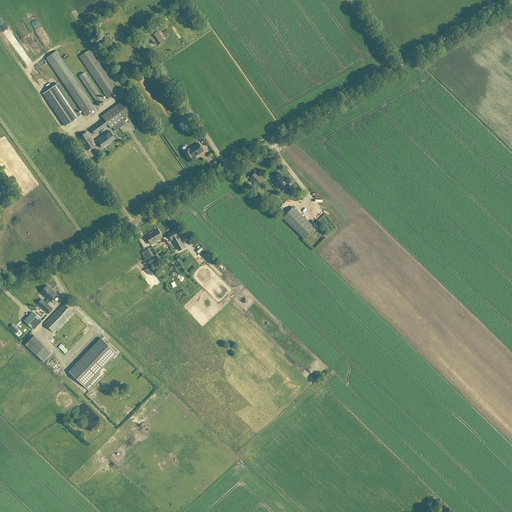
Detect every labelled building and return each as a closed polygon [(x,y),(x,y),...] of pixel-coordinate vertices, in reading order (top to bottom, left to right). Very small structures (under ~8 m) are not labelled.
[(148,18),(152,25),(157,22),(152,15),(148,18)] [(163,19),(158,22),(162,28),(167,25),(163,19)] [(157,32),(152,35),(147,39),(151,44),(154,42),(157,46),(159,44),(164,41),(157,32)] [(108,99),(118,92),(89,50),(79,57),(108,99)] [(96,103),(93,105),(56,51),(46,59),(85,116),(96,109),(99,106),(99,105),(104,102),(84,72),(79,76),(94,100),(96,103)] [(44,67),(41,69),(47,77),(50,76),(44,67)] [(58,84),(43,94),(65,127),(80,117),(58,84)] [(110,129),(133,113),(124,100),(102,116),(104,120),(91,130),(95,135),(108,125),(110,129)] [(108,133),(105,134),(94,142),(96,144),(98,143),(102,148),(111,142),(113,140),(115,139),(110,131),(108,133)] [(96,145),(96,144),(94,142),(87,132),(78,138),(87,151),(96,145)] [(203,151),(198,144),(190,149),(189,149),(183,153),(189,163),(196,159),(194,157),(203,151)] [(91,149),(95,157),(103,152),(99,145),(91,149)] [(263,180),(255,173),(252,176),(251,176),(250,177),(250,178),(249,179),(257,187),(263,180)] [(278,189),(286,184),(279,173),(272,178),(278,189)] [(314,228),(293,207),(282,218),(304,239),(314,228)] [(151,245),(162,238),(157,229),(146,236),(151,245)] [(168,235),(171,240),(172,240),(177,249),(179,251),(185,248),(183,245),(175,231),(168,235)] [(153,256),(149,249),(144,251),(148,258),(153,256)] [(214,257),(210,261),(214,265),(218,261),(214,257)] [(49,302),(50,302),(57,295),(51,289),(49,287),(47,285),(40,293),(47,300),(45,303),(41,300),(37,304),(45,312),(46,312),(47,313),(48,314),(52,310),(47,305),(49,302)] [(64,304),(44,325),(53,333),(63,323),(73,312),(64,304)] [(33,313),(25,322),(34,330),(42,321),(33,313)] [(117,354),(101,338),(69,372),(89,391),(103,376),(99,372),(117,354)] [(49,351),(41,360),(43,362),(52,354),(49,351)] [(142,414),(146,410),(141,406),(137,410),(142,414)]
